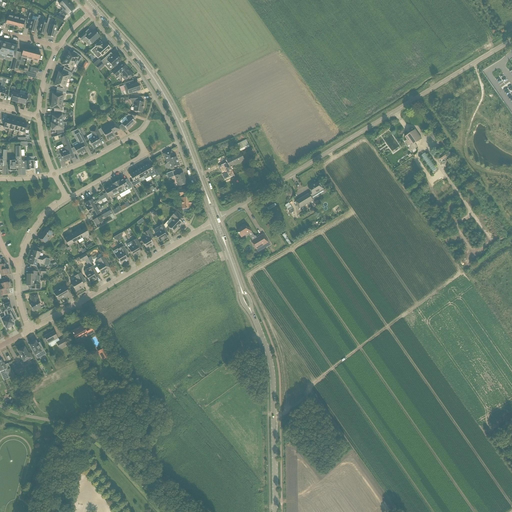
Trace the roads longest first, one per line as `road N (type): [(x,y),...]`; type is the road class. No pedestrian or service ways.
road 1 (unclassified): [(216,221),(511,39)]
road 2 (tertiary): [(216,221),(162,92),(93,9)]
road 3 (unclassified): [(29,330),(216,221)]
road 4 (tertiary): [(274,511),(273,378),(252,313)]
